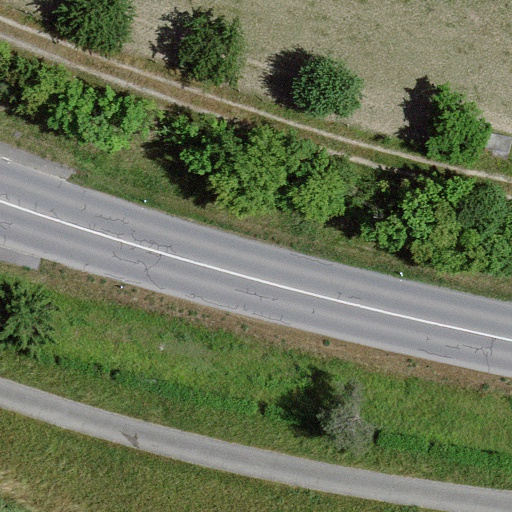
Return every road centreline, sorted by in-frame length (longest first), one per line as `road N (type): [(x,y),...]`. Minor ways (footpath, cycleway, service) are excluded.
road 1 (track): [(511,190),(131,79),(0,24)]
road 2 (secondary): [(511,340),(274,284),(0,201)]
